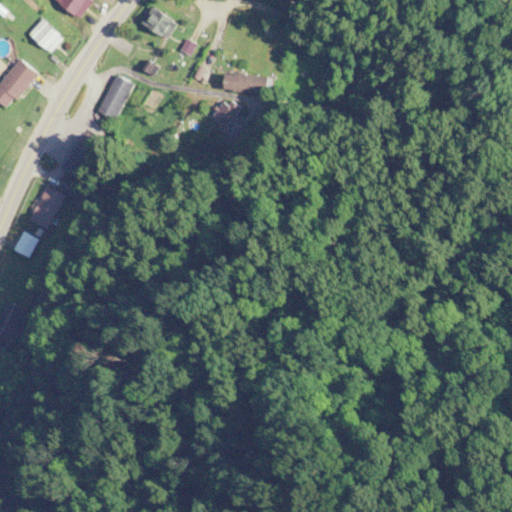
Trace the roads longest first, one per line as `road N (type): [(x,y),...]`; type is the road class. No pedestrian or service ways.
road 1 (residential): [(195,0),(263,6),(331,47),(317,99),(296,104),(172,89),(114,70)]
road 2 (secondary): [(130,0),(54,110),(0,224)]
